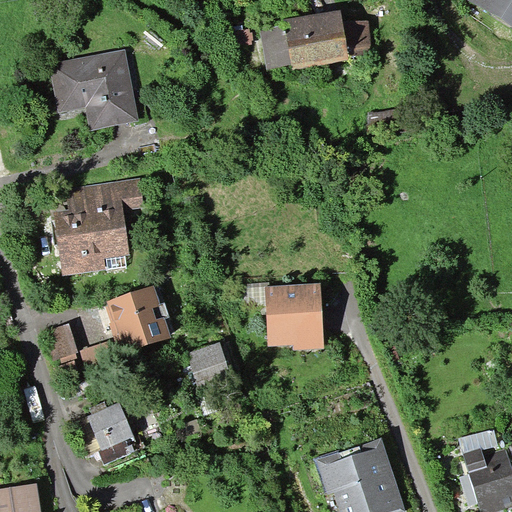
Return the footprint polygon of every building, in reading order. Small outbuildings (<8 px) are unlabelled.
[(511,0),(471,0),(469,5),(511,29),(511,0)] [(293,58),(294,62),(352,51),(351,47),(345,15),(343,5),(285,15),(286,20),(293,58)] [(366,12),(345,15),(351,47),(372,43),(366,12)] [(293,58),(286,20),(259,25),(266,63),(293,58)] [(51,65),(61,114),(86,109),(91,132),(140,122),(125,50),(51,65)] [(141,172),(68,183),(71,205),(55,207),(64,271),(109,265),(107,251),(132,248),(127,205),(146,203),(141,172)] [(152,285),(108,301),(126,351),(170,335),(152,285)] [(264,290),(267,346),(293,345),(294,353),(326,351),(322,287),(264,290)] [(69,319),(44,327),(55,358),(79,350),(69,319)] [(221,340),(186,352),(197,386),(233,374),(221,340)] [(93,413),(87,416),(102,449),(131,435),(117,404),(108,408),(105,400),(90,407),(93,413)] [(405,511),(382,440),(315,462),(326,495),(334,492),(340,511),(405,511)] [(483,442),(465,448),(485,510),(511,501),(511,466),(505,444),(486,450),(483,442)] [(0,488),(0,511),(40,511),(36,483),(0,488)]
